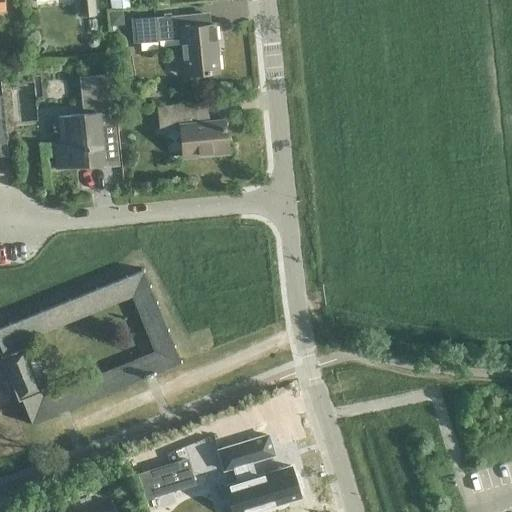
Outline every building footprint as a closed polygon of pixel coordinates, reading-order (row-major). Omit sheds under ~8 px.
[(77,0),(79,14),(95,12),(93,0),(77,0)] [(183,74),(218,70),(213,23),(201,24),(200,12),(131,18),(133,41),(179,37),(183,74)] [(105,122),(101,85),(99,73),(77,75),(81,112),(56,114),(59,138),(51,139),(54,168),(75,165),(74,158),(85,156),(86,164),(102,163),(98,123),(105,122)] [(181,155),(225,150),(222,118),(204,120),(203,112),(197,112),(196,100),(156,104),(158,129),(178,127),(181,155)] [(0,350),(1,354),(0,354),(0,360),(16,399),(19,397),(29,422),(178,361),(140,269),(0,326),(0,350)] [(265,434),(217,449),(222,468),(232,465),(237,480),(223,485),(231,511),(243,511),(299,495),(297,488),(300,484),(296,473),(292,472),(289,464),(254,475),(249,460),(271,453),(265,434)] [(185,458),(138,472),(145,496),(193,482),(185,458)] [(116,511),(111,500),(82,511),(73,511),(68,511),(116,511)]
